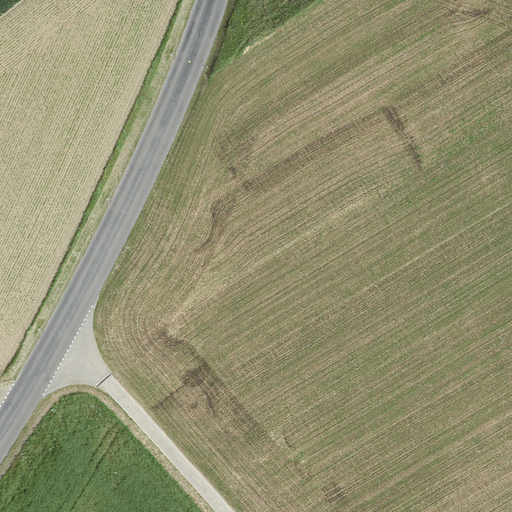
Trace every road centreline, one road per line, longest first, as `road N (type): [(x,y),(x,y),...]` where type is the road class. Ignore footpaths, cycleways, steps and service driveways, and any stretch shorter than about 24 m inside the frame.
road 1 (tertiary): [(208,0),(189,70),(55,342),(0,430)]
road 2 (track): [(55,342),(214,511)]
